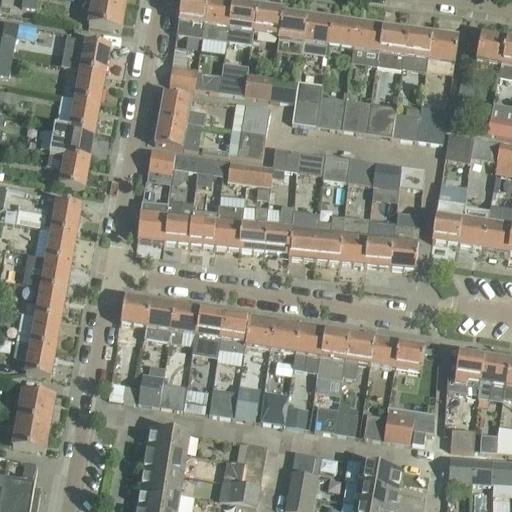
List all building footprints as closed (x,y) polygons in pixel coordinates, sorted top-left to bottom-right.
[(37,2),(27,0),(22,0),(20,10),(35,13),(37,2)] [(121,34),(126,6),(93,0),(88,28),(121,34)] [(181,0),(176,38),(202,42),(204,30),(205,30),(209,2),(195,0),(181,0)] [(204,30),(202,42),(226,45),(228,33),(229,33),(233,5),(209,2),(205,30),(204,30)] [(259,9),(233,5),(229,33),(228,33),(226,45),(251,49),(252,37),(255,37),(259,9)] [(284,12),(259,9),(255,37),(280,40),(283,17),(284,12)] [(279,44),(277,57),(301,61),(302,57),(303,47),(304,47),(307,20),(283,17),(280,40),(279,44)] [(328,50),(332,24),(307,20),(304,47),(303,47),(302,57),(326,60),(328,50)] [(332,24),(328,50),(352,54),(351,67),(353,54),(354,54),(358,27),(332,24)] [(1,40),(0,45),(0,59),(12,61),(16,42),(12,42),(15,28),(4,26),(1,40)] [(353,54),(351,67),(375,71),(377,57),(379,58),(383,31),(358,27),(354,54),(353,54)] [(401,73),(403,61),(407,34),(383,31),(379,58),(377,57),(375,71),(401,74),(401,73)] [(427,64),(428,64),(432,38),(407,34),(403,61),(401,73),(425,76),(427,64)] [(475,64),(500,69),(506,41),(481,36),(475,64)] [(457,41),(432,38),(428,64),(453,68),(457,41)] [(511,42),(506,41),(500,69),(498,82),(511,84),(511,42)] [(86,45),(81,74),(105,78),(110,49),(86,45)] [(12,61),(0,59),(0,89),(7,90),(12,61)] [(218,96),(244,100),(247,78),(248,71),(236,69),(233,71),(233,75),(231,77),(222,76),(221,81),(218,96)] [(194,93),(196,78),(197,75),(172,71),(169,90),(194,94),(194,93)] [(100,107),(105,78),(81,74),(81,75),(66,72),(61,100),(76,102),(100,107)] [(196,78),(194,93),(218,96),(221,81),(196,78)] [(273,82),(247,78),(244,100),(269,104),(272,89),(273,82)] [(272,89),(269,104),(294,108),(297,86),(273,82),(272,89)] [(316,132),(321,101),(322,89),(297,86),(294,108),(291,128),(316,132)] [(459,112),(473,114),(476,89),(463,88),(459,112)] [(186,128),(202,130),(205,118),(189,115),(191,102),(163,97),(159,123),(186,128)] [(316,132),(341,136),(346,105),(321,101),(316,132)] [(422,101),(420,113),(416,146),(442,150),(449,104),(422,101)] [(100,107),(76,102),(70,131),(94,135),(100,107)] [(371,108),(346,105),(341,136),(367,139),(371,108)] [(371,108),(367,139),(390,142),(394,111),(371,108)] [(246,109),(243,135),(266,139),(270,113),(246,109)] [(394,111),(390,142),(416,146),(420,113),(407,111),(406,119),(396,118),(396,112),(394,111)] [(488,139),(491,122),(478,119),(475,136),(488,139)] [(501,123),(491,122),(488,139),(511,142),(511,136),(511,126),(501,125),(501,123)] [(186,128),(159,123),(154,148),(197,156),(199,143),(202,130),(186,128)] [(94,135),(70,131),(55,128),(49,157),(89,164),(94,135)] [(227,158),(239,160),(243,135),(231,133),(227,158)] [(266,139),(243,135),(239,160),(262,163),(266,139)] [(469,168),(470,162),(472,143),(449,138),(445,163),(469,168)] [(472,143),(470,162),(497,166),(497,165),(499,148),(472,143)] [(511,167),(511,149),(499,147),(499,148),(497,165),(511,167)] [(273,174),(297,177),(299,157),(275,154),(272,173),(273,174)] [(171,180),(172,174),(174,159),(151,156),(148,177),(171,180)] [(84,193),(89,164),(49,157),(47,170),(63,172),(60,189),(84,193)] [(310,158),(299,157),(297,177),(308,178),(310,158)] [(308,178),(323,180),(325,160),(310,158),(308,178)] [(172,174),(195,177),(198,163),(174,159),(172,174)] [(349,163),(325,160),(323,180),(322,184),(347,187),(349,163)] [(198,163),(195,177),(197,178),(213,180),(215,181),(217,166),(198,163)] [(372,190),(373,187),(375,166),(349,163),(347,187),(372,190)] [(375,166),(373,187),(384,188),(387,168),(375,166)] [(257,190),(260,171),(230,167),(227,186),(257,190)] [(260,171),(257,190),(255,203),(268,205),(270,192),(273,174),(272,173),(260,171)] [(398,191),(422,193),(424,174),(401,171),(398,191)] [(462,222),(464,211),(464,208),(438,204),(432,246),(458,250),(462,222)] [(56,205),(51,233),(76,238),(81,209),(56,205)] [(163,248),(188,251),(190,224),(192,224),(193,214),(192,214),(192,209),(167,206),(167,209),(163,248)] [(137,246),(163,248),(167,209),(156,207),(155,219),(140,218),(137,246)] [(188,251),(214,253),(217,226),(218,226),(220,210),(218,210),(217,217),(193,214),(192,224),(190,224),(188,251)] [(214,253),(240,256),(242,228),(243,212),(220,210),(218,226),(217,226),(214,253)] [(511,213),(490,210),(489,215),(487,226),(482,254),(508,258),(511,230),(511,229),(511,213)] [(264,258),(288,260),(291,237),(293,216),(293,212),(280,211),(279,215),(270,214),(268,231),(267,231),(264,258)] [(489,215),(464,211),(462,222),(458,250),(482,254),(487,226),(489,215)] [(18,212),(17,218),(16,227),(43,232),(46,217),(18,212)] [(242,228),(240,256),(264,258),(267,231),(268,231),(270,214),(257,213),(255,230),(242,228)] [(4,225),(16,227),(17,218),(5,216),(4,225)] [(291,237),(288,260),(288,264),(313,266),(316,240),(317,240),(319,226),(319,218),(293,216),(291,237)] [(331,227),(319,226),(317,240),(316,240),(313,266),(338,269),(341,242),(342,242),(344,222),(332,221),(331,227)] [(369,224),(344,222),(342,242),(341,242),(338,269),(363,271),(366,244),(369,224)] [(366,244),(363,271),(390,274),(392,247),(393,247),(395,230),(368,228),(366,244)] [(392,247),(390,274),(415,276),(419,233),(395,230),(393,247),(392,247)] [(51,233),(46,263),(71,267),(76,238),(51,233)] [(43,277),(41,291),(66,295),(71,267),(46,263),(11,256),(9,271),(43,277)] [(61,324),(66,295),(41,291),(36,319),(61,324)] [(120,328),(146,332),(147,332),(151,304),(125,300),(120,328)] [(170,336),(172,336),(176,308),(151,304),(147,332),(146,332),(144,343),(169,347),(170,336)] [(201,312),(176,308),(172,336),(197,340),(201,312)] [(226,316),(201,312),(197,340),(220,343),(221,344),(226,316)] [(221,344),(220,343),(219,354),(244,358),(245,352),(250,323),(251,319),(226,316),(221,344)] [(36,319),(31,348),(55,353),(61,324),(36,319)] [(276,327),(250,323),(245,352),(271,356),(276,327)] [(271,356),(294,359),(295,359),(299,330),(276,327),(271,356)] [(316,382),(317,382),(325,334),(299,330),(295,359),(294,359),(292,374),(317,378),(316,382)] [(325,334),(317,382),(342,386),(343,383),(350,338),(325,334)] [(375,342),(350,338),(343,383),(355,385),(358,368),(371,370),(375,342)] [(399,346),(375,342),(371,370),(395,374),(399,346)] [(395,374),(393,386),(419,389),(420,381),(437,384),(438,360),(424,357),(424,356),(425,350),(399,346),(395,374)] [(50,382),(55,353),(31,348),(30,353),(15,350),(13,361),(28,364),(25,377),(50,382)] [(448,377),(446,396),(454,397),(478,401),(479,387),(481,387),(485,359),(460,355),(459,360),(450,359),(448,377)] [(510,363),(485,359),(481,387),(479,387),(478,401),(479,401),(477,409),(488,411),(492,389),(506,391),(510,363)] [(159,411),(163,381),(142,378),(138,408),(159,411)] [(108,403),(134,407),(136,391),(121,389),(122,383),(112,382),(108,403)] [(186,393),(185,399),(183,415),(204,418),(208,396),(186,393)] [(23,394),(18,422),(50,428),(55,400),(23,394)] [(213,394),(209,419),(235,423),(239,398),(213,394)] [(173,413),(183,415),(185,399),(175,397),(173,413)] [(264,398),(260,427),(261,427),(269,428),(273,428),(283,430),(284,430),(286,412),(288,402),(264,398)] [(238,406),(235,423),(255,426),(256,418),(258,404),(239,401),(238,406)] [(338,410),(337,414),(333,438),(354,441),(358,419),(349,418),(350,412),(338,410)] [(314,435),(333,438),(337,414),(317,411),(314,435)] [(286,412),(284,430),(303,433),(306,415),(286,412)] [(363,442),(383,445),(387,422),(366,419),(363,442)] [(409,449),(412,433),(413,423),(387,419),(387,422),(383,445),(409,449)] [(50,428),(18,422),(13,450),(45,456),(50,428)] [(148,452),(186,459),(190,438),(151,432),(148,452)] [(475,436),(471,436),(451,434),(450,455),(473,457),(475,436)] [(423,450),(425,438),(413,436),(412,448),(423,450)] [(496,457),(497,441),(497,440),(481,439),(480,456),(496,457)] [(511,442),(497,442),(496,457),(511,457),(511,442)] [(236,466),(243,467),(263,470),(267,451),(247,448),(247,449),(239,447),(236,466)] [(186,459),(148,452),(144,471),(183,478),(186,459)] [(295,457),(291,476),(318,481),(321,461),(295,457)] [(471,464),(470,463),(450,462),(449,478),(470,479),(471,464)] [(491,489),(491,480),(492,464),(472,463),(471,488),(491,489)] [(502,464),(492,464),(491,480),(502,480),(502,464)] [(346,486),(397,495),(401,474),(350,465),(346,486)] [(0,511),(37,511),(40,498),(34,497),(34,490),(37,472),(17,469),(0,466),(0,511)] [(263,470),(243,467),(240,487),(260,491),(263,470)] [(183,478),(144,471),(141,491),(180,498),(183,478)] [(319,481),(318,481),(291,476),(288,497),(316,502),(319,481)] [(260,491),(240,487),(222,484),(219,505),(236,508),(256,511),(260,491)] [(346,486),(343,507),(369,511),(394,511),(397,495),(346,486)] [(177,511),(180,498),(141,491),(138,511),(141,511),(177,511)] [(288,497),(284,511),(314,511),(316,502),(288,497)]
